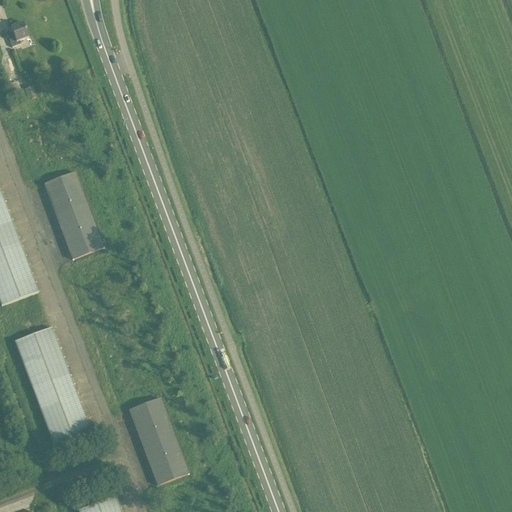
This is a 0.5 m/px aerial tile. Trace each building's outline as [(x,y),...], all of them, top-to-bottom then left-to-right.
[(23,24),(11,29),(12,33),(7,35),(12,49),(21,46),(20,42),(29,39),(23,24)] [(25,91),(25,92),(29,101),(36,99),(33,89),(25,91)] [(76,174),(44,186),(73,261),(104,249),(76,174)] [(0,303),(0,304),(1,306),(1,308),(38,294),(0,192),(0,303)] [(51,330),(15,343),(16,347),(52,442),(53,444),(53,445),(90,432),(52,329),(51,330)] [(161,400),(129,412),(157,487),(189,475),(161,400)] [(120,511),(115,498),(78,511),(120,511)]
